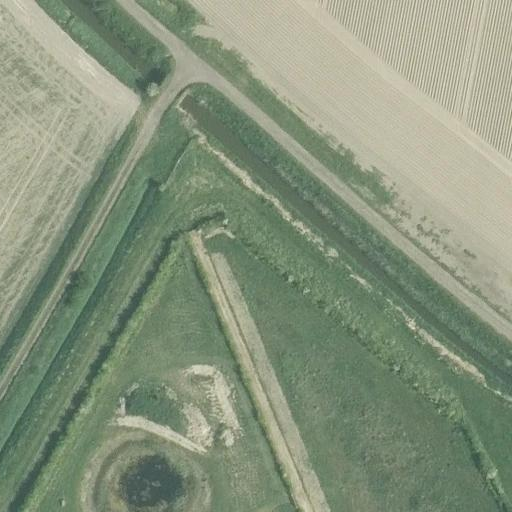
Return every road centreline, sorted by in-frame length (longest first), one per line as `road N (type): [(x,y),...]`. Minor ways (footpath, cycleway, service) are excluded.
road 1 (unclassified): [(511,334),(124,0)]
road 2 (track): [(0,401),(188,60)]
